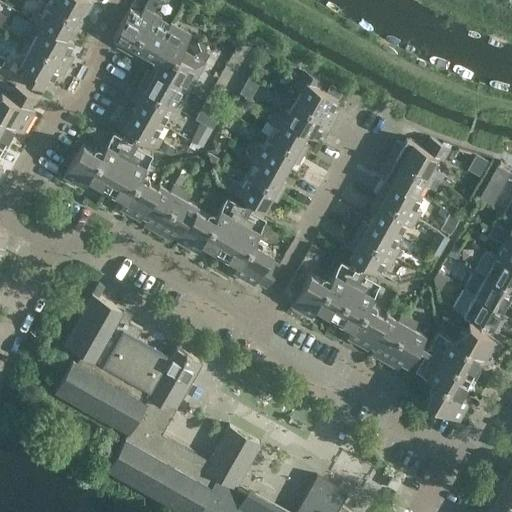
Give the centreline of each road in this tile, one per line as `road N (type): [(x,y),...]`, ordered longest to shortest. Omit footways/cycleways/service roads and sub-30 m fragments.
road 1 (residential): [(449,453),(389,420),(379,395),(350,377),(331,378),(279,348),(252,319)]
road 2 (residential): [(0,208),(124,0)]
road 3 (residential): [(252,319),(118,241),(47,248)]
road 4 (residential): [(252,319),(359,134)]
